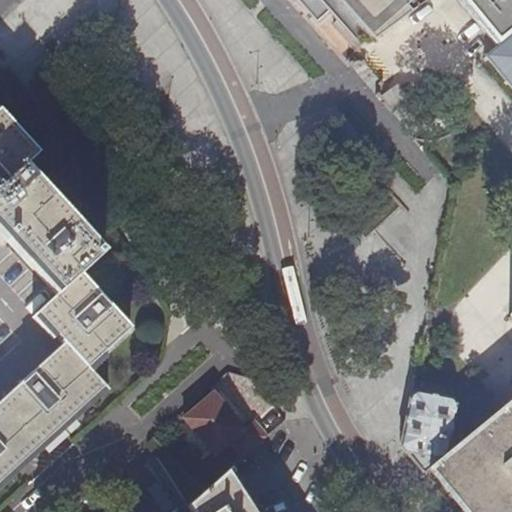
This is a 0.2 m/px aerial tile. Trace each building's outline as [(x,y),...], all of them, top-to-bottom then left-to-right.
[(292,0),(317,28),(318,26),(316,24),(330,11),(337,20),(334,23),(357,49),(361,46),(363,49),(418,8),(416,7),(409,13),(405,8),(407,5),(402,0),(292,0)] [(511,0),(458,0),(498,47),(511,35),(511,0)] [(511,35),(498,47),(487,57),(511,88),(511,35)] [(0,189),(24,168),(37,156),(0,115),(0,189)] [(0,228),(60,293),(79,275),(102,254),(24,168),(0,189),(0,228)] [(64,345),(87,368),(129,329),(79,275),(60,293),(37,314),(64,345)] [(451,399),(416,392),(411,395),(400,447),(422,474),(428,469),(462,511),(511,511),(511,313),(508,317),(511,322),(511,399),(445,455),(447,439),(449,440),(453,418),(452,418),(452,417),(455,404),(451,399)] [(0,484),(104,387),(87,368),(64,345),(0,404),(0,484)] [(213,393),(184,420),(217,455),(231,441),(245,457),(267,436),(253,421),(245,428),(213,393)] [(266,511),(237,464),(204,495),(189,508),(192,511),(266,511)]
